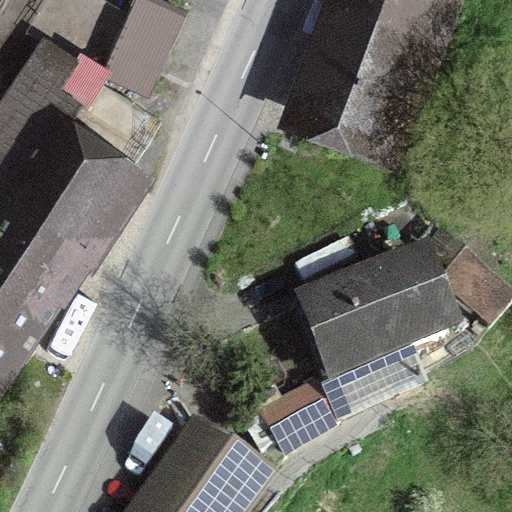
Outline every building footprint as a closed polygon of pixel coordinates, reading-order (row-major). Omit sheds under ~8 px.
[(195,11),(169,0),(140,0),(103,83),(152,105),(195,11)] [(354,0),(352,8),(314,116),(412,151),(450,43),(465,0),(354,0)] [(0,236),(0,386),(152,181),(81,128),(0,236)] [(418,246),(289,296),(325,389),(454,340),(418,246)] [(480,321),(503,299),(461,256),(438,279),(480,321)] [(282,511),(294,496),(219,441),(166,511),(282,511)]
